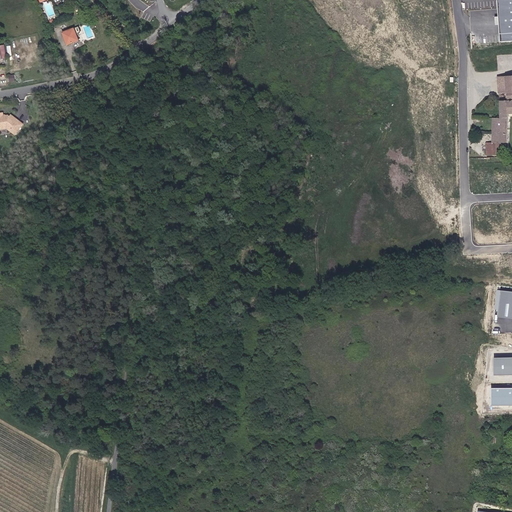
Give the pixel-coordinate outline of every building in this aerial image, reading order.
[(511,0),(496,0),(499,42),(511,40),(511,0)] [(77,36),(79,35),(84,33),(81,28),(64,34),(68,46),(79,43),(77,36)] [(0,59),(10,58),(8,45),(0,45),(0,59)] [(487,142),(487,155),(501,156),(501,143),(511,142),(511,115),(511,75),(498,76),(500,93),(506,92),(507,99),(501,99),(501,117),(494,117),(493,142),(487,142)] [(18,135),(26,123),(13,114),(12,116),(10,115),(7,115),(7,114),(6,114),(5,112),(0,112),(0,132),(2,129),(7,128),(18,135)] [(478,187),(507,186),(507,170),(477,171),(478,187)] [(498,210),(499,236),(511,235),(511,201),(497,202),(489,203),(490,210),(498,210)] [(511,291),(500,290),(497,317),(511,318),(511,291)] [(511,357),(493,358),(493,375),(511,374),(511,357)] [(511,388),(491,389),(491,405),(511,405),(511,388)]
